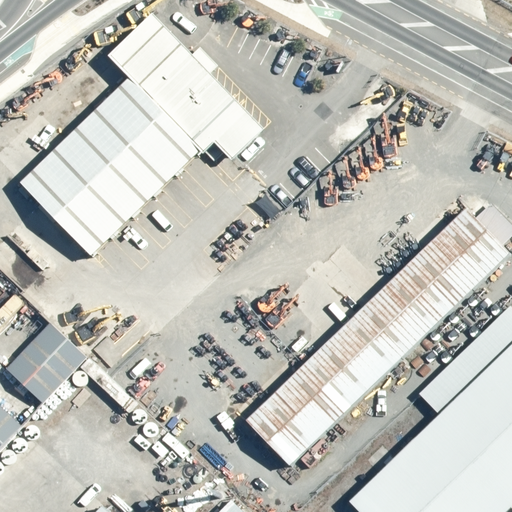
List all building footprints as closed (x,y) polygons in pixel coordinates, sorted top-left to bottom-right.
[(256,128),(143,14),(101,54),(121,74),(10,183),(82,256),(202,137),(224,159),(256,128)] [(500,249),(451,201),(232,418),(280,466),(500,249)] [(425,413),(337,500),(349,511),(490,511),(511,491),(511,318),(496,302),(404,392),(425,413)] [(75,353),(38,316),(0,353),(0,362),(32,395),(75,353)] [(106,511),(91,496),(74,511),(106,511)]
